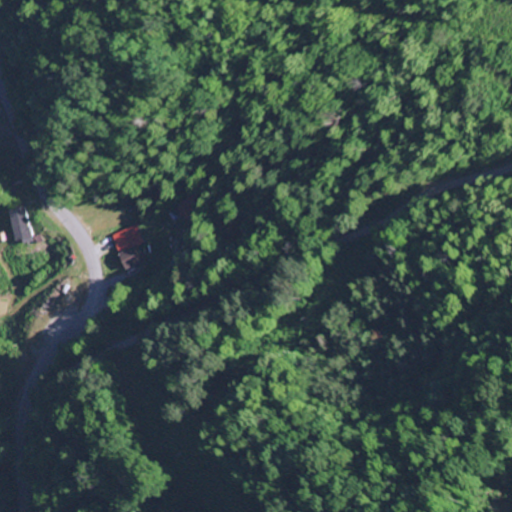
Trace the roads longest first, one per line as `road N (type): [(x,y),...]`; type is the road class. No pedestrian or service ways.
road 1 (residential): [(33,511),(49,403),(65,379),(386,229),(452,189),(511,169)]
road 2 (residential): [(22,511),(28,406),(37,378),(91,306),(95,281),(87,249),(50,200),(0,87)]
